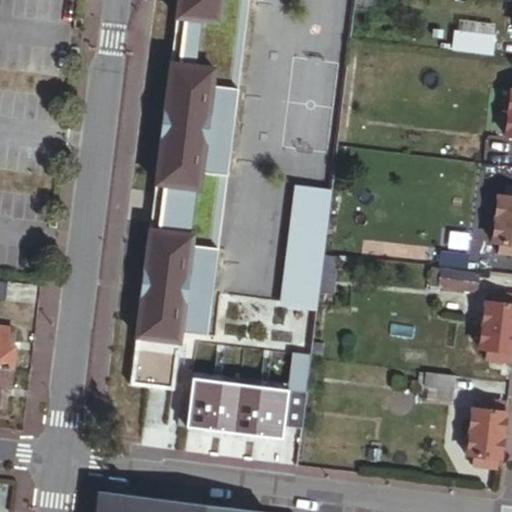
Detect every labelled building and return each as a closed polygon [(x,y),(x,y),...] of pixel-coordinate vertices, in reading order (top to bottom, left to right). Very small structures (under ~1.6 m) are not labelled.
[(195,247),(204,174),(216,175),(227,88),(215,87),(225,0),(178,0),(132,386),(176,392),(184,334),(196,335),(207,249),(195,247)] [(493,54),(495,35),(458,30),(456,49),(493,54)] [(496,161),(498,148),(466,144),(464,157),(496,161)] [(511,256),(511,184),(508,184),(507,195),(499,194),(493,243),(501,244),(500,255),(511,256)] [(333,191),(295,186),(280,306),(317,312),(320,292),(325,253),(333,191)] [(468,270),(469,256),(439,252),(437,266),(468,270)] [(335,294),(340,255),(325,253),(320,292),(335,294)] [(478,292),(480,274),(435,268),(432,287),(478,292)] [(0,299),(9,301),(11,283),(0,281),(0,299)] [(511,353),(511,293),(495,291),(494,302),(485,301),(479,350),(488,351),(486,361),(505,363),(506,353),(511,353)] [(9,349),(12,329),(0,327),(0,366),(15,368),(18,350),(9,349)] [(18,350),(20,330),(12,329),(9,349),(18,350)] [(322,355),(324,343),(314,342),(312,353),(322,355)] [(12,389),(15,368),(0,366),(0,408),(2,409),(5,388),(12,389)] [(454,389),(456,376),(426,372),(425,386),(454,389)] [(303,430),(307,395),(291,392),(197,381),(194,404),(190,429),(282,441),(284,428),(303,430)] [(10,410),(12,389),(5,388),(2,409),(10,410)] [(501,466),(508,411),(499,410),(500,399),(482,397),(481,407),(472,407),(466,456),(474,457),(473,467),(492,469),(492,465),(501,466)] [(508,411),(509,400),(500,399),(499,410),(508,411)] [(125,439),(175,445),(179,413),(129,407),(125,439)] [(260,511),(99,492),(96,511),(260,511)]
